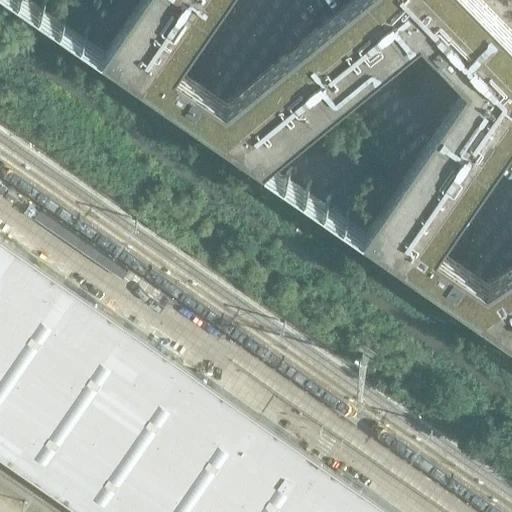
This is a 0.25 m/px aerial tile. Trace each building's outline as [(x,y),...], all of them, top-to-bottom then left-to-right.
[(138,0),(135,5),(122,24),(123,24),(113,38),(169,77),(179,63),(180,64),(193,45),(196,40),(209,21),(213,16),(223,0),(138,0)] [(311,33),(301,41),(301,42),(300,43),(317,63),(307,71),(334,104),(341,99),(345,95),(363,81),(368,77),(407,44),(418,35),(422,32),(421,31),(422,31),(391,0),(350,0),(323,23),(318,27),(311,33)] [(430,136),(428,138),(429,138),(431,136),(487,175),(485,177),(486,178),(511,140),(511,30),(482,0),(391,0),(422,31),(421,31),(422,32),(423,32),(469,79),(430,136)] [(266,160),(334,104),(307,71),(317,63),(300,43),(301,42),(301,41),(228,100),(209,87),(178,66),(180,64),(179,63),(169,77),(113,38),(123,24),(122,24),(105,48),(266,160)] [(396,185),(383,204),(383,205),(374,218),(430,257),(439,243),(440,244),(444,239),(453,225),(457,220),(470,202),(479,188),(483,183),(486,178),(485,177),(487,175),(431,136),(429,138),(428,138),(399,180),(396,185)] [(511,329),(511,265),(489,281),(473,269),(439,246),(440,244),(439,243),(430,257),(374,218),(383,205),(383,204),(366,229),(511,329)] [(0,449),(90,511),(402,511),(318,453),(134,325),(0,231),(0,449)]
